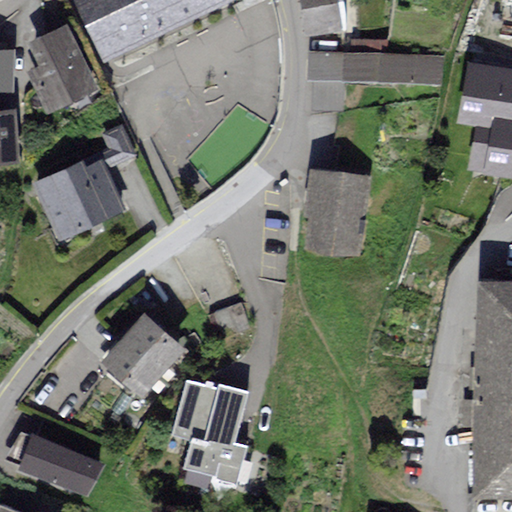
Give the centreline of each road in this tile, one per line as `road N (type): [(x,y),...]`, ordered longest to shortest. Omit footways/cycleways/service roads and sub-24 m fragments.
road 1 (residential): [(288,0),(299,94),(278,157),(88,305),(37,357),(0,415)]
road 2 (residential): [(511,232),(468,278),(443,368),(441,442),(458,484),(459,511)]
